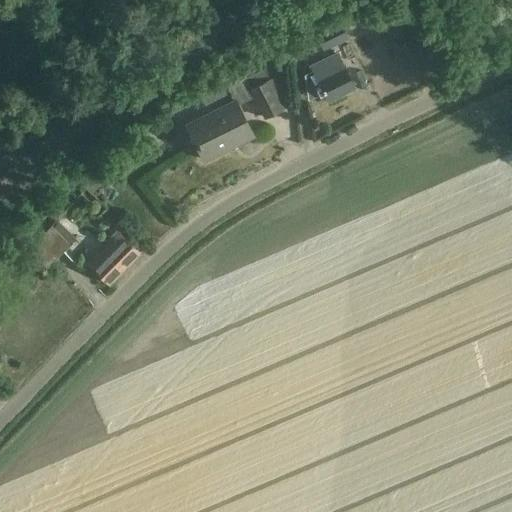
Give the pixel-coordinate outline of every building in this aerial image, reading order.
[(341,19),(325,22),(312,28),(320,46),(348,33),(341,19)] [(353,86),(337,53),(310,66),(327,100),(353,86)] [(292,103),(277,73),(249,87),(253,94),(264,117),(292,103)] [(253,140),(254,139),(233,98),(186,122),(186,121),(185,121),(204,160),(230,147),(227,141),(236,136),(236,137),(248,131),(253,140)] [(103,171),(110,179),(121,170),(114,161),(103,171)] [(90,193),(104,180),(96,171),(82,185),(90,193)] [(30,250),(47,266),(69,244),(52,227),(30,250)] [(84,259),(95,270),(109,284),(140,253),(114,228),(84,259)]
